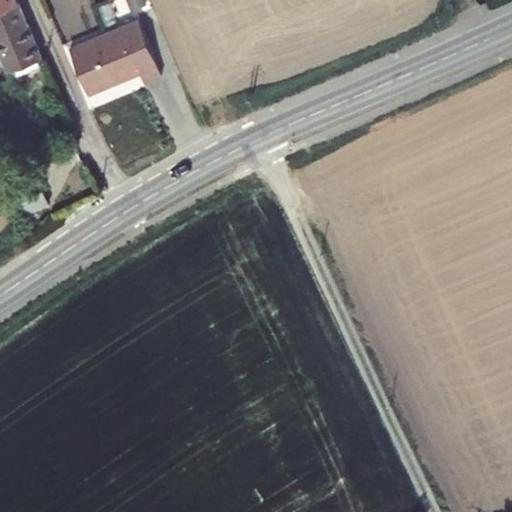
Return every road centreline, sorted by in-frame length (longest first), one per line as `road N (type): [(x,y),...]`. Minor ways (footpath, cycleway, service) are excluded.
road 1 (residential): [(434,511),(259,137)]
road 2 (tertiary): [(0,294),(158,191),(259,137)]
road 3 (tertiary): [(259,137),(511,23)]
